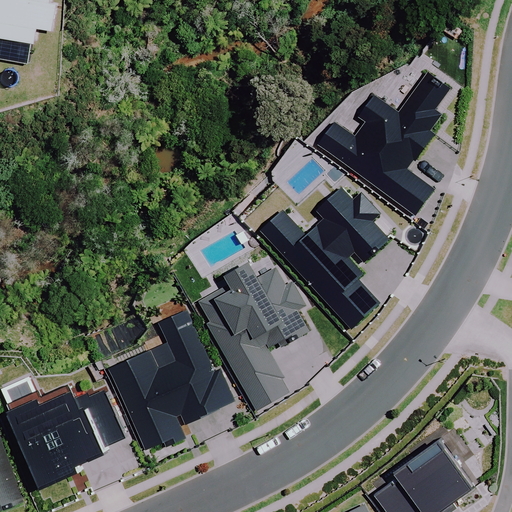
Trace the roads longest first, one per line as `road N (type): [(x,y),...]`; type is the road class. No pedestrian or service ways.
road 1 (tertiary): [(448,298),(399,362),(333,424),(172,511)]
road 2 (tertiary): [(511,131),(477,249),(448,298)]
